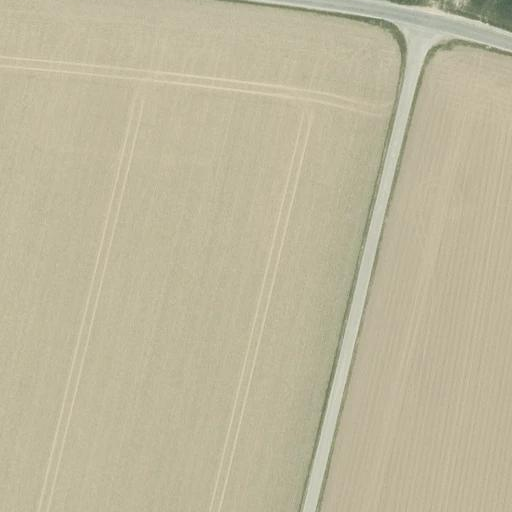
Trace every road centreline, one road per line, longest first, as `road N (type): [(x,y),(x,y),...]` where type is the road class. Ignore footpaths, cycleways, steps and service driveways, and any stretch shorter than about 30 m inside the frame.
road 1 (track): [(438,16),(317,511)]
road 2 (tertiary): [(511,39),(438,16),(304,0)]
